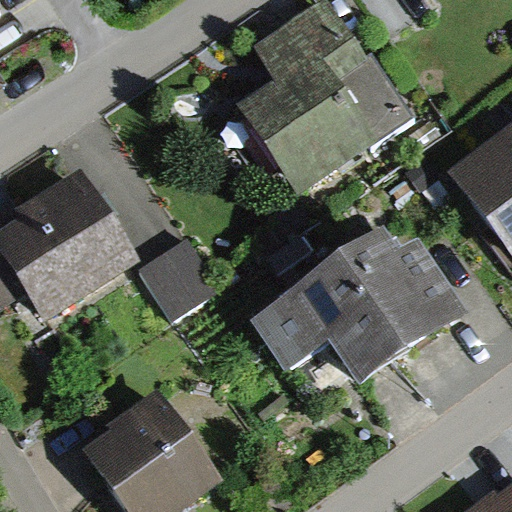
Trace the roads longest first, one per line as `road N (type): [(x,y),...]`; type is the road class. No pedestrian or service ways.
road 1 (residential): [(219,0),(0,149)]
road 2 (residential): [(347,511),(511,387)]
